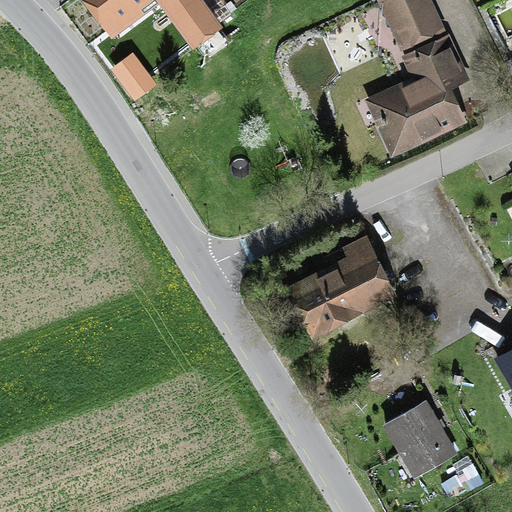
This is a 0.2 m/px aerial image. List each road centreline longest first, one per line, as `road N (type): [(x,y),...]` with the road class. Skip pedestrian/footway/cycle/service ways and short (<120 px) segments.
road 1 (residential): [(511,128),(206,267)]
road 2 (residential): [(206,267),(94,91),(12,0)]
road 3 (residential): [(356,511),(206,267)]
